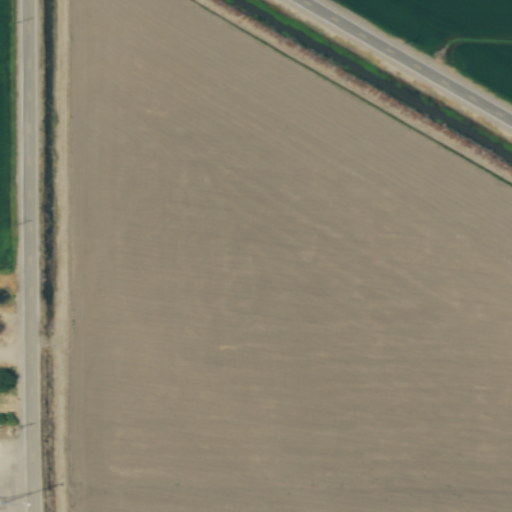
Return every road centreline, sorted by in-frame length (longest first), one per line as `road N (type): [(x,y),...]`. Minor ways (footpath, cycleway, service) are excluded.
road 1 (tertiary): [(37,511),(34,0)]
road 2 (residential): [(302,0),(511,121)]
